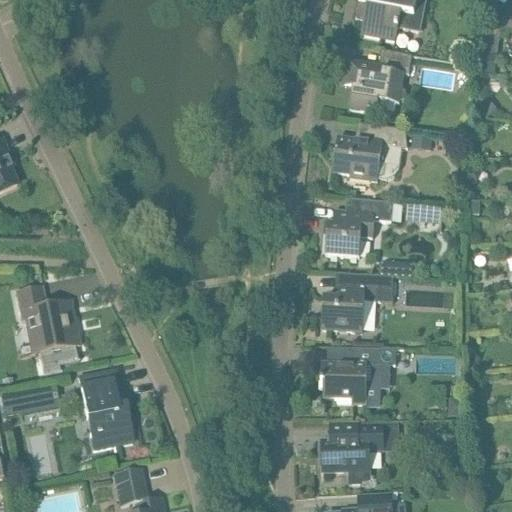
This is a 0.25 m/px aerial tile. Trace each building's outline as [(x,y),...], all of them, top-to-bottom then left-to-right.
[(362,37),(395,43),(397,30),(421,35),(427,2),(419,0),(360,0),(357,20),(365,22),(362,37)] [(350,112),(369,116),(377,117),(379,103),(400,106),(401,103),(405,102),(407,93),(403,90),(405,76),(409,77),(412,58),(381,52),(379,69),(349,64),(346,81),(358,82),(357,90),(353,90),(350,112)] [(488,103),(478,112),(486,122),(497,112),(488,103)] [(405,132),(378,129),(358,126),(358,127),(375,130),(373,142),(365,141),(364,144),(338,141),(333,176),(350,179),(350,182),(378,185),(378,182),(386,183),(394,180),(399,173),(402,151),(408,151),(405,132)] [(413,139),(412,151),(429,152),(430,141),(413,139)] [(1,143),(0,143),(0,196),(17,189),(4,160),(8,159),(1,143)] [(373,241),(375,223),(392,225),(393,206),(354,203),(353,215),(341,214),(340,228),(328,227),(326,259),(360,261),(361,240),(373,241)] [(470,205),(470,218),(479,218),(479,205),(470,205)] [(381,267),(380,279),(382,280),(410,281),(412,268),(381,267)] [(322,333),(342,335),(363,336),(365,304),(381,305),(382,280),(380,279),(336,276),(336,278),(355,279),(355,293),(340,292),(339,302),(324,301),(322,333)] [(42,290),(22,294),(16,295),(29,359),(80,349),(80,348),(79,348),(73,319),(68,320),(65,306),(71,305),(71,303),(46,308),(42,290)] [(324,402),(337,402),(337,407),(366,408),(366,405),(372,406),(372,392),(390,393),(390,369),(395,369),(396,352),(354,351),(354,367),(322,366),(321,386),(324,386),(324,402)] [(118,372),(98,376),(79,380),(94,454),(133,446),(118,372)] [(54,391),(0,401),(0,412),(2,421),(57,409),(54,391)] [(323,475),(343,474),(350,474),(350,487),(371,487),(370,454),(400,453),(399,427),(358,428),(358,444),(322,445),(323,475)] [(148,503),(141,472),(113,478),(120,510),(134,507),(135,511),(163,511),(161,500),(148,503)] [(392,511),(392,495),(359,497),(359,511),(392,511)]
